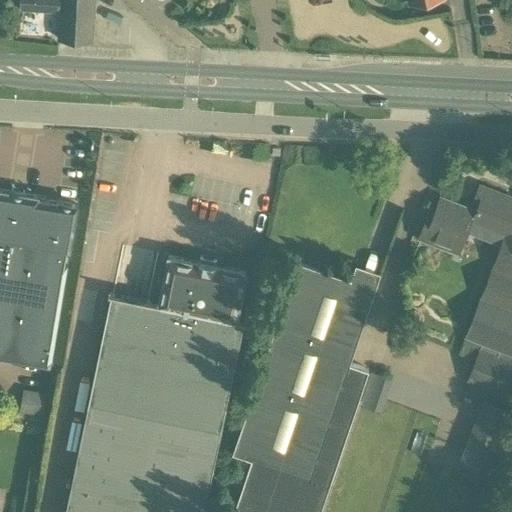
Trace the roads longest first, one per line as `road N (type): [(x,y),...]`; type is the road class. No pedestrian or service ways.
road 1 (primary): [(0,79),(511,110)]
road 2 (primary): [(511,86),(0,58)]
road 3 (unclassified): [(511,134),(0,110)]
